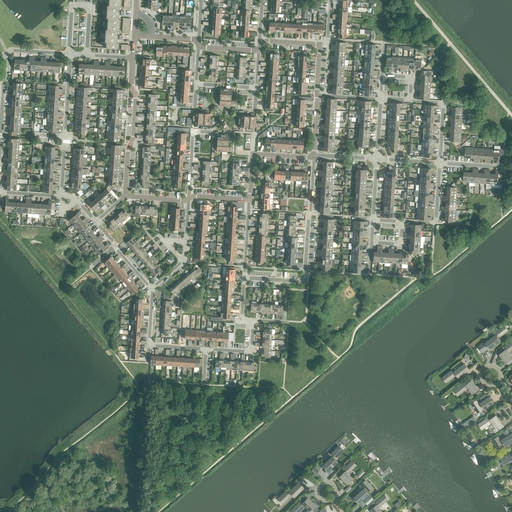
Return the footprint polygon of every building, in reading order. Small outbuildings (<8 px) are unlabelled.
[(103,18),(102,24),(120,25),(120,19),(118,18),(119,13),(119,7),(121,7),(121,1),(112,0),(103,0),(104,2),(108,2),(108,5),(107,5),(107,9),(102,9),(101,14),(106,14),(106,18),(103,18)] [(123,0),(123,8),(131,8),(131,0),(123,0)] [(158,3),(147,2),(147,8),(150,8),(153,12),(157,9),(158,3)] [(162,24),(167,25),(168,15),(162,14),(160,16),(158,18),(162,22),(162,24)] [(122,32),(129,32),(130,19),(123,18),(122,32)] [(120,25),(102,24),(102,26),(107,26),(107,30),(105,29),(105,33),(100,33),(100,38),(105,38),(104,42),(101,42),(101,44),(106,44),(106,48),(118,49),(118,42),(117,42),(118,31),(119,31),(120,25)] [(346,29),(337,28),(337,34),(337,37),(346,38),(346,29)] [(220,30),(211,29),(211,35),(215,35),(214,38),(218,38),(218,35),(220,36),(220,30)] [(239,31),(239,32),(238,37),(240,37),(240,39),(243,40),(244,37),(247,37),(248,32),(239,31)] [(162,47),(156,47),(156,51),(153,51),(153,54),(156,54),(156,56),(162,56),(162,54),(161,54),(162,47)] [(270,53),(270,59),(278,60),(279,54),(277,54),(277,51),(274,51),(274,54),(270,53)] [(297,55),(297,61),(306,61),(306,56),(303,56),(303,53),(299,53),(299,55),(297,55)] [(143,59),(142,64),(142,65),(149,65),(151,66),(152,60),(150,60),(150,57),(146,57),(146,59),(143,59)] [(420,59),(415,59),(414,70),(417,70),(417,69),(420,69),(424,66),(423,65),(421,62),(420,62),(420,59)] [(419,73),(419,76),(431,77),(431,71),(429,71),(425,67),(421,70),(421,73),(419,73)] [(220,94),(220,97),(225,97),(226,89),(220,88),(220,90),(217,90),(217,93),(220,94)] [(226,89),(225,97),(231,98),(231,94),(234,94),(234,91),(231,91),(231,89),(226,89)] [(148,94),(148,100),(157,100),(157,95),(155,95),(155,92),(152,92),(152,94),(148,94)] [(189,97),(180,97),(179,102),(181,103),(181,104),(179,103),(179,106),(185,107),(185,104),(185,103),(188,103),(189,97)] [(219,106),(225,106),(225,97),(220,97),(219,100),(217,100),(217,104),(219,104),(219,106)] [(225,97),(225,106),(230,106),(230,105),(233,105),(233,101),(231,101),(231,98),(225,97)] [(297,99),(297,105),(305,105),(306,100),(307,100),(312,101),(312,98),(299,97),(299,99),(297,99)] [(273,103),(264,102),(264,108),(268,108),(268,111),(271,111),(271,108),(273,108),(273,103)] [(193,113),(192,118),(201,119),(201,113),(198,113),(198,110),(195,110),(194,113),(193,113)] [(201,113),(201,119),(210,119),(210,114),(208,114),(208,111),(205,111),(205,113),(201,113)] [(238,116),(238,121),(247,122),(247,116),(244,116),(244,113),(240,113),(240,116),(238,116)] [(247,116),(247,122),(255,122),(256,117),(254,117),(254,114),(251,114),(250,116),(247,116)] [(197,124),(201,124),(201,119),(192,118),(192,124),(194,124),(194,127),(197,127),(197,124)] [(201,119),(201,124),(204,125),(204,127),(207,127),(207,125),(209,125),(210,119),(201,119)] [(243,127),(246,127),(247,122),(238,121),(237,127),(239,127),(239,129),(243,130),(243,127)] [(247,122),(246,127),(250,127),(250,130),(253,130),(253,128),(255,128),(255,122),(247,122)] [(85,128),(75,127),(74,133),(81,133),(81,138),(84,138),(84,133),(85,130),(86,130),(86,127),(85,127),(85,128)] [(178,133),(177,138),(186,139),(186,133),(183,133),(183,131),(184,131),(184,128),(178,128),(178,131),(180,131),(179,133),(178,133)] [(217,139),(217,143),(222,143),(223,134),(219,134),(219,132),(215,132),(215,136),(214,139),(217,139)] [(223,134),(222,143),(228,143),(228,140),(231,140),(231,137),(228,137),(228,135),(223,134)] [(461,136),(451,135),(450,141),(453,141),(456,145),(460,142),(461,136)] [(264,148),(270,148),(271,139),(265,139),(265,141),(262,140),(262,144),(265,144),(264,148)] [(368,141),(357,141),(357,143),(358,144),(358,147),(358,151),(361,151),(361,147),(368,147),(368,141)] [(216,151),(222,152),(222,143),(217,143),(216,146),(214,146),(214,149),(216,150),(216,151)] [(222,143),(222,152),(227,152),(227,150),(230,150),(230,147),(228,147),(228,143),(222,143)] [(398,143),(387,143),(387,148),(394,149),(393,153),(396,153),(397,149),(397,146),(398,146),(398,143)] [(73,148),(73,154),(83,155),(84,155),(85,152),(83,152),(83,149),(84,144),(81,144),(80,149),(73,148)] [(465,158),(471,158),(471,148),(465,148),(461,151),(465,155),(465,158)] [(230,163),(230,168),(239,169),(239,163),(239,159),(233,159),(233,163),(230,163)] [(355,172),(355,175),(366,176),(367,170),(360,170),(360,165),(357,165),(357,169),(356,169),(356,172),(355,172)] [(385,171),(385,177),(396,178),(396,175),(395,175),(395,172),(395,168),(392,167),(392,172),(385,171)] [(274,179),(279,180),(280,171),(274,171),(274,174),(272,174),(271,177),(272,177),(274,178),(274,179)] [(302,172),(301,181),(301,184),(306,184),(307,180),(309,180),(310,176),(307,176),(307,173),(302,172)] [(463,182),(469,183),(470,173),(464,172),(464,175),(459,178),(463,182)] [(108,185),(107,187),(110,188),(112,185),(119,186),(119,180),(109,179),(108,185)] [(149,180),(140,179),(139,185),(143,185),(143,188),(146,188),(146,185),(148,185),(149,180)] [(261,187),(270,188),(271,182),(269,182),(269,180),(265,179),(265,182),(262,182),(261,187)] [(181,182),(172,181),(172,187),(174,187),(173,190),(177,190),(177,187),(181,188),(181,182)] [(81,183),(71,182),(71,188),(73,188),(77,192),(81,189),(81,183)] [(447,187),(447,193),(457,193),(457,187),(454,183),(450,187),(447,187)] [(106,189),(102,193),(109,200),(113,196),(109,191),(110,188),(107,187),(106,189)] [(97,192),(95,193),(104,204),(109,200),(102,193),(100,195),(97,192)] [(96,198),(93,200),(100,208),(104,204),(95,193),(93,195),(96,198)] [(100,208),(93,200),(91,202),(89,199),(86,201),(96,212),(100,208)] [(200,204),(200,210),(209,210),(209,205),(207,204),(207,202),(204,202),(204,204),(200,204)] [(228,206),(227,211),(236,212),(236,206),(233,206),(233,203),(230,203),(229,206),(228,206)] [(129,206),(131,212),(132,215),(135,214),(140,215),(141,206),(135,205),(135,206),(129,206)] [(157,207),(152,206),(151,215),(157,216),(157,214),(159,214),(159,211),(157,210),(157,207)] [(124,209),(119,213),(125,220),(130,216),(132,215),(131,212),(127,213),(124,209)] [(69,220),(72,225),(80,218),(78,216),(81,213),(79,211),(69,220)] [(119,213),(115,216),(121,223),(125,220),(119,213)] [(115,216),(111,220),(117,227),(121,223),(115,216)] [(72,225),(76,229),(87,220),(85,218),(82,220),(80,218),(72,225)] [(76,229),(80,233),(88,227),(86,224),(89,222),(87,220),(76,229)] [(117,227),(111,220),(107,224),(110,227),(108,228),(110,231),(112,229),(113,230),(117,227)] [(80,233),(84,238),(91,231),(88,227),(80,233)] [(68,228),(64,232),(68,237),(69,235),(72,232),(68,228)] [(84,238),(88,242),(95,235),(91,231),(84,238)] [(88,242),(91,246),(102,237),(100,235),(97,237),(95,235),(88,242)] [(126,243),(129,247),(136,241),(132,237),(131,238),(129,236),(127,239),(128,241),(126,243)] [(91,246),(95,250),(103,244),(101,242),(104,239),(102,237),(91,246)] [(129,247),(133,251),(140,245),(136,241),(129,247)] [(103,244),(95,250),(99,255),(110,245),(108,243),(105,246),(103,244)] [(133,251),(137,255),(143,249),(140,245),(133,251)] [(420,248),(408,247),(408,250),(409,250),(409,253),(413,257),(417,254),(419,254),(420,248)] [(137,255),(140,259),(147,253),(143,249),(137,255)] [(402,252),(401,264),(407,264),(407,262),(411,258),(408,254),(405,254),(405,253),(402,252)] [(140,259),(144,263),(150,258),(147,253),(140,259)] [(204,253),(195,253),(194,262),(204,262),(204,259),(203,259),(204,253)] [(144,263),(147,268),(154,262),(156,259),(153,255),(150,258),(144,263)] [(236,255),(227,255),(226,260),(228,260),(228,263),(232,263),(232,261),(235,261),(236,255)] [(104,262),(107,267),(114,261),(110,257),(104,262)] [(263,257),(254,257),(254,262),(258,262),(258,265),(261,265),(261,263),(263,263),(263,257)] [(296,259),(287,259),(286,264),(288,264),(288,267),(291,267),(292,265),(295,265),(296,259)] [(107,267),(111,271),(118,265),(114,261),(107,267)] [(147,268),(151,272),(157,266),(154,262),(147,268)] [(111,271),(114,275),(121,269),(118,265),(111,271)] [(157,266),(151,272),(154,276),(157,273),(159,275),(162,273),(161,273),(160,271),(161,270),(157,266)] [(193,268),(189,271),(195,278),(199,274),(198,273),(199,272),(200,271),(197,269),(195,270),(193,268)] [(114,275),(113,276),(116,280),(118,279),(125,273),(121,269),(114,275)] [(189,271),(185,275),(191,282),(195,278),(189,271)] [(118,279),(122,283),(128,277),(125,273),(118,279)] [(185,275),(181,279),(187,285),(191,282),(185,275)] [(128,277),(122,283),(125,287),(132,281),(128,277)] [(181,279),(177,282),(183,289),(187,285),(181,279)] [(125,287),(129,291),(135,285),(132,281),(125,287)] [(177,282),(173,286),(179,292),(183,289),(177,282)] [(135,285),(129,291),(132,295),(139,289),(135,285)] [(172,294),(170,297),(173,298),(174,296),(179,292),(173,286),(168,289),(172,294)] [(135,298),(135,304),(144,304),(144,299),(140,299),(141,296),(137,296),(137,298),(135,298)] [(163,300),(163,306),(172,306),(172,301),(173,298),(170,297),(169,301),(167,300),(163,300)] [(230,313),(221,312),(220,318),(222,318),(222,320),(229,321),(229,318),(230,313)] [(504,326),(496,332),(497,335),(496,336),(496,335),(490,340),(489,339),(478,347),(482,352),(488,348),(489,349),(500,341),(497,338),(499,336),(499,337),(507,330),(504,326)] [(170,328),(161,327),(161,333),(165,333),(164,336),(168,336),(168,333),(170,334),(170,328)] [(511,341),(505,347),(507,349),(505,350),(499,354),(506,363),(507,362),(508,365),(511,361),(511,359),(507,352),(508,351),(511,348),(511,341)] [(270,351),(261,350),(261,356),(265,356),(265,359),(268,359),(268,356),(270,356),(270,351)] [(194,358),(193,367),(199,368),(199,366),(202,366),(202,363),(202,359),(200,359),(194,358)] [(248,362),(247,371),(253,371),(253,369),(256,369),(256,366),(253,366),(254,362),(248,362)] [(464,364),(454,372),(453,374),(451,371),(443,378),(446,382),(455,376),(454,375),(456,374),(458,378),(469,370),(464,364)] [(472,394),(478,389),(471,381),(466,385),(466,386),(465,387),(463,384),(454,391),(458,395),(466,389),(466,388),(467,387),(472,394)] [(489,397),(480,404),(481,404),(479,405),(476,401),(471,404),(478,413),(482,409),(480,407),(482,406),(484,409),(493,403),(489,397)] [(498,427),(502,425),(496,416),(490,420),(489,421),(487,419),(478,425),(481,429),(490,423),(491,422),(496,428),(493,430),(495,432),(499,429),(498,427)] [(511,433),(502,440),(502,441),(500,442),(497,437),(493,440),(498,449),(503,446),(501,443),(503,442),(505,446),(511,441),(511,433)] [(339,446),(331,454),(333,456),(332,457),(322,466),(327,471),(337,462),(334,459),(335,457),(335,458),(343,450),(339,446)] [(511,456),(511,457),(510,454),(501,460),(503,464),(511,459),(511,456)] [(352,461),(344,469),(346,471),(345,472),(344,472),(339,477),(347,484),(352,479),(346,473),(348,472),(355,465),(352,461)] [(368,492),(372,488),(365,480),(361,484),(365,488),(363,489),(353,498),(358,503),(368,494),(365,491),(366,490),(368,492)] [(298,483),(289,492),(288,494),(286,492),(278,499),(282,503),(290,495),(289,495),(291,494),(294,497),(303,488),(298,483)] [(383,495),(375,502),(377,504),(376,506),(376,505),(370,510),(372,511),(381,511),(377,507),(379,506),(387,499),(383,495)] [(312,511),(310,510),(315,506),(307,498),(306,499),(302,503),(302,504),(301,505),(299,503),(292,510),(293,511),(297,511),(303,507),(303,506),(304,505),(308,510),(305,511),(312,511)]
